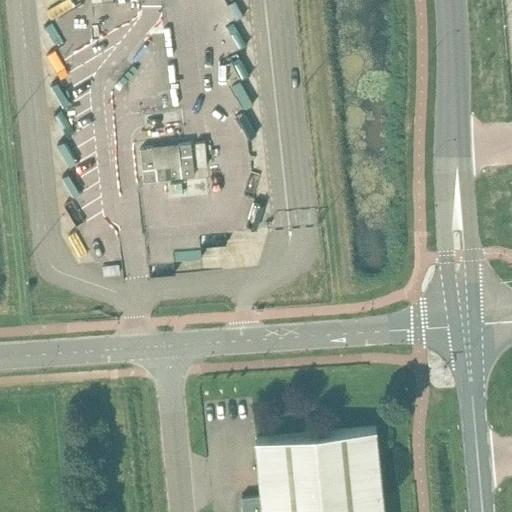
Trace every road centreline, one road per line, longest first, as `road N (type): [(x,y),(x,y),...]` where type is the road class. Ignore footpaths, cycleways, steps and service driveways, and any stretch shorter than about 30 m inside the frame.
road 1 (tertiary): [(166,346),(465,326)]
road 2 (tertiary): [(481,511),(465,326)]
road 3 (unclassified): [(449,0),(453,171)]
road 4 (tertiary): [(0,357),(166,346)]
road 5 (unclassified): [(182,511),(166,346)]
road 6 (unclassified): [(453,171),(445,259),(465,326)]
road 7 (unclassified): [(465,326),(471,257),(453,171)]
